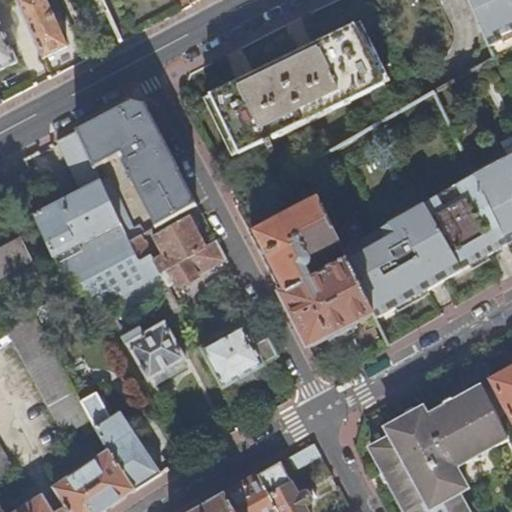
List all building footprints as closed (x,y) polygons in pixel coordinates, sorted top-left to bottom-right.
[(18,0),(46,60),(69,48),(47,0),(18,0)] [(511,0),(472,0),(493,48),(505,42),(504,39),(511,35),(511,0)] [(95,26),(107,52),(124,43),(108,11),(93,18),(96,26),(95,26)] [(0,107),(5,105),(0,94),(0,72),(20,63),(0,20),(0,107)] [(358,31),(352,34),(359,48),(372,77),(381,94),(386,91),(377,72),(358,31)] [(359,48),(352,34),(211,98),(239,157),(265,146),(271,143),(381,94),(372,77),(359,48)] [(437,94),(428,99),(430,105),(439,99),(437,94)] [(440,119),(446,115),(439,99),(430,105),(437,118),(440,119)] [(156,228),(197,205),(177,168),(144,106),(133,104),(92,125),(77,133),(94,170),(122,156),(126,162),(123,165),(156,228)] [(365,135),(387,175),(413,161),(393,120),(365,135)] [(122,295),(159,274),(153,262),(150,257),(139,263),(129,244),(100,183),(94,170),(77,133),(56,143),(79,194),(40,214),(34,217),(57,264),(69,292),(73,300),(86,293),(97,311),(122,295)] [(376,315),(391,346),(421,330),(410,308),(402,313),(395,297),(441,275),(421,234),(378,255),(382,239),(361,194),(389,178),(387,175),(365,135),(306,169),(318,193),(322,202),(342,244),(351,263),(376,315)] [(271,143),(265,146),(267,152),(274,150),(271,143)] [(486,198),(507,243),(508,246),(511,244),(511,159),(477,179),(486,198)] [(306,199),(318,193),(306,169),(293,177),(306,199)] [(141,237),(144,236),(140,227),(133,231),(108,179),(100,183),(129,244),(141,237)] [(444,226),(478,297),(493,289),(478,257),(507,243),(486,198),(480,201),(483,207),(444,226)] [(296,321),(310,349),(331,339),(332,342),(358,328),(357,326),(376,315),(351,263),(313,282),(308,272),(313,268),(315,264),(313,258),(342,244),(322,202),(253,237),(265,260),(296,321)] [(34,217),(40,214),(36,206),(30,209),(34,217)] [(159,274),(160,276),(207,248),(189,216),(153,238),(162,257),(153,262),(159,274)] [(139,263),(150,257),(151,257),(141,237),(129,244),(139,263)] [(0,278),(32,262),(20,239),(0,249),(0,278)] [(198,277),(228,260),(218,241),(207,248),(160,276),(168,289),(178,282),(181,289),(199,279),(198,277)] [(60,297),(69,292),(57,264),(46,270),(60,297)] [(163,323),(181,313),(169,292),(151,302),(163,323)] [(32,313),(39,325),(62,311),(55,299),(32,313)] [(92,422),(82,403),(64,372),(39,325),(32,313),(6,329),(26,366),(65,436),(92,422)] [(124,359),(133,376),(142,370),(149,382),(186,360),(165,325),(146,336),(143,331),(138,334),(140,339),(129,346),(133,354),(124,359)] [(265,364),(278,357),(269,339),(255,347),(244,327),(202,351),(223,390),(266,366),(265,364)] [(511,370),(492,380),(511,418),(511,370)] [(508,438),(483,385),(428,416),(423,406),(385,427),(390,438),(371,448),(405,511),(469,511),(458,493),(467,489),(455,467),(508,438)] [(136,492),(162,475),(121,413),(111,420),(97,395),(82,403),(92,422),(109,453),(136,492)] [(314,444),(258,475),(278,511),(309,511),(306,506),(312,503),(313,500),(309,492),(306,491),(299,494),(286,471),(289,469),(296,470),(322,455),(314,444)] [(0,478),(14,470),(0,447),(0,478)] [(106,511),(136,492),(109,453),(54,490),(66,508),(59,511),(52,511),(43,497),(19,511),(13,511),(3,497),(0,498),(0,505),(4,511),(106,511)] [(278,511),(258,475),(242,485),(225,495),(234,511),(278,511)] [(315,489),(309,492),(313,500),(320,496),(315,489)] [(234,511),(225,495),(199,510),(194,511),(234,511)]
